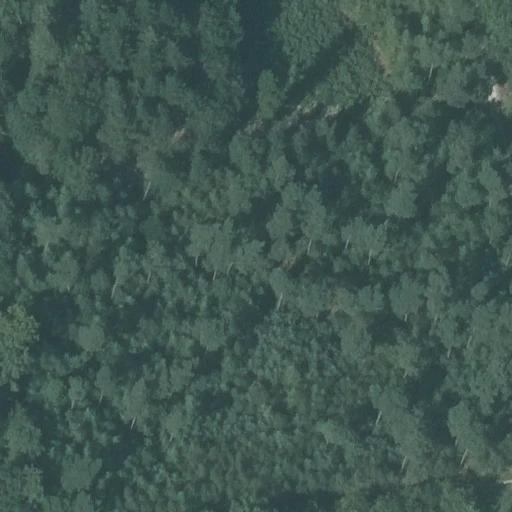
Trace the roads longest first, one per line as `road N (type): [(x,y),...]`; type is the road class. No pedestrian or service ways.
road 1 (track): [(511,201),(474,0)]
road 2 (track): [(291,511),(474,485)]
